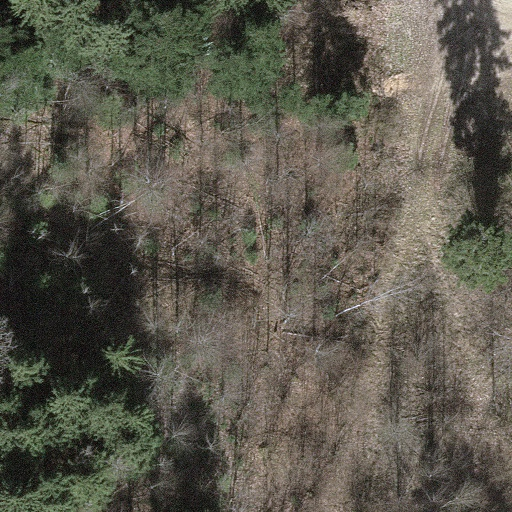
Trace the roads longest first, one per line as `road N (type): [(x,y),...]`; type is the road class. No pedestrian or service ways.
road 1 (track): [(483,0),(424,212),(501,511)]
road 2 (track): [(424,212),(354,511)]
